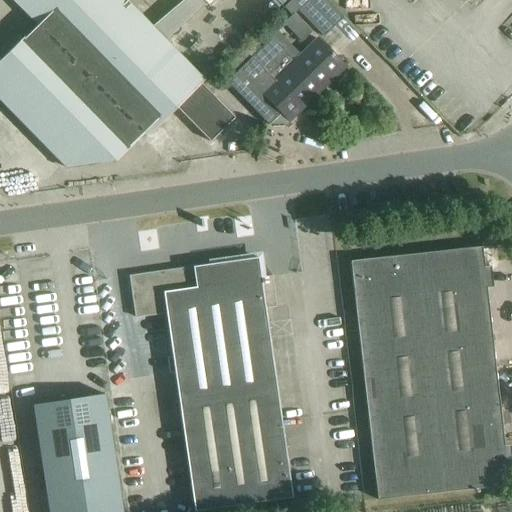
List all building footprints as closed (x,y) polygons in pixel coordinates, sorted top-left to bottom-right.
[(11,0),(38,26),(0,62),(0,101),(66,169),(114,161),(143,133),(146,136),(176,107),(210,142),(234,118),(200,83),(203,80),(124,0),(11,0)] [(323,37),(335,25),(343,18),(325,0),(292,0),(284,9),(292,17),(285,24),(301,41),(310,33),(293,16),(298,11),(323,37)] [(271,39),(261,48),(253,40),(220,74),(227,82),(226,83),(268,126),(269,125),(284,125),(288,121),(289,122),(344,68),(317,40),(294,62),(271,39)] [(481,248),(350,262),(376,501),(508,487),(481,248)] [(256,259),(128,277),(135,319),(166,315),(194,511),(200,511),(292,499),(265,310),(276,308),(271,277),(259,279),(256,259)] [(31,406),(47,511),(121,511),(104,395),(31,406)]
